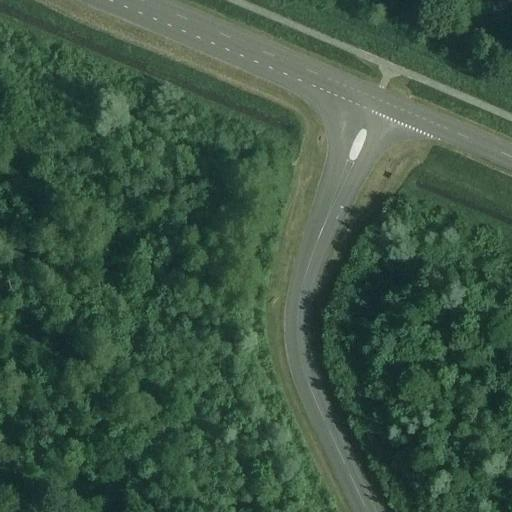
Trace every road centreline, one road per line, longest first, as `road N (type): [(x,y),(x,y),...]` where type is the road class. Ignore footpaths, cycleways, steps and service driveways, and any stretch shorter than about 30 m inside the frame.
road 1 (unclassified): [(359,511),(296,378),(290,298),(376,101)]
road 2 (tertiary): [(376,101),(135,0)]
road 3 (tertiary): [(511,158),(376,101)]
